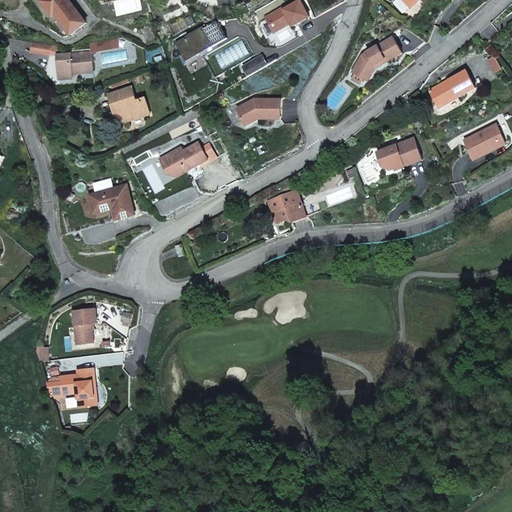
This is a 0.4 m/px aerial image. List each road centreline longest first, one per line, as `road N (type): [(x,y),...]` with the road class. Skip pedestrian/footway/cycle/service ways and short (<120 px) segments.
road 1 (residential): [(138,281),(181,287),(300,237),(428,225),(511,179)]
road 2 (residential): [(325,143),(157,237),(138,281)]
road 3 (residential): [(495,0),(325,143)]
road 4 (residential): [(355,0),(338,52),(310,93),(311,122),(325,143)]
road 5 (residential): [(0,331),(82,277),(138,281)]
